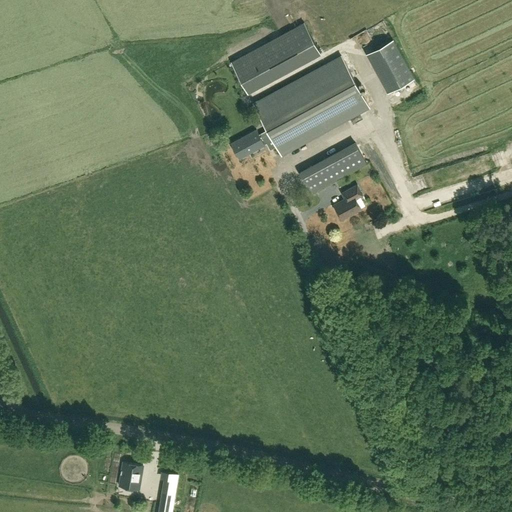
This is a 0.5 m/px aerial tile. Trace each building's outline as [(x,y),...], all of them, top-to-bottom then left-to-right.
[(231,63),(244,86),(316,46),(304,23),(231,63)] [(415,77),(393,38),(366,53),(388,92),(415,77)] [(254,104),(267,129),(272,137),(281,153),(367,106),(340,57),(254,104)] [(264,144),(263,141),(272,137),(267,129),(259,134),(256,129),(231,143),(239,157),(264,144)] [(311,193),(367,163),(356,143),(300,173),(311,193)] [(392,173),(397,167),(391,163),(387,170),(392,173)] [(361,208),(356,198),(363,194),(357,184),(345,191),(348,197),(334,205),(342,218),(361,208)] [(366,189),(362,190),(366,200),(370,198),(366,189)] [(388,248),(398,242),(395,236),(385,241),(388,248)] [(143,465),(123,461),(119,485),(139,488),(143,465)] [(171,511),(178,474),(162,471),(161,478),(165,478),(159,511),(171,511)]
